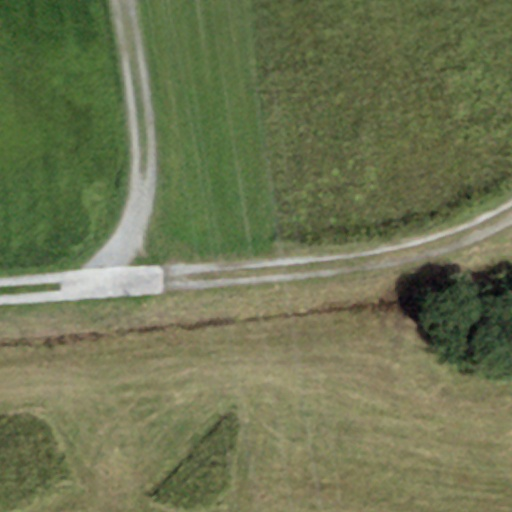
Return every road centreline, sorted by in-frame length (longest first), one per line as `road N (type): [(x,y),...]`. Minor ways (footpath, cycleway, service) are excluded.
road 1 (track): [(120,241),(425,227),(511,186)]
road 2 (track): [(138,0),(120,241)]
road 3 (track): [(120,241),(0,258)]
